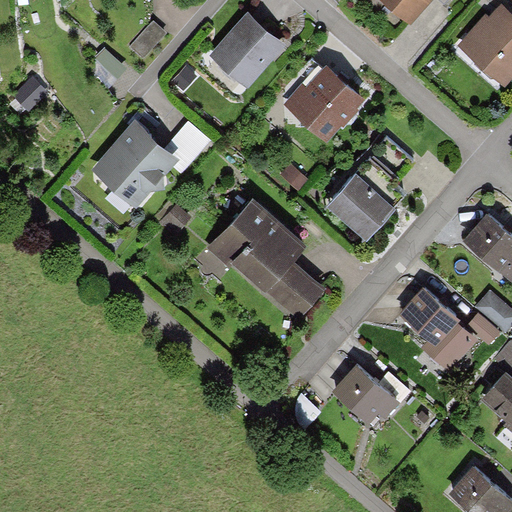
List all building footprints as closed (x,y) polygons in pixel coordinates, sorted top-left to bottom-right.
[(391,0),(414,19),(429,0),(444,0),(447,3),(449,0),(391,0)] [(511,0),(494,0),(499,4),(461,45),(507,88),(511,81),(511,0)] [(281,44),(245,13),(208,56),(244,87),(281,44)] [(161,35),(146,22),(125,45),(140,59),(161,35)] [(362,96),(323,65),(305,86),(299,81),(280,105),(325,141),(362,96)] [(30,76),(8,96),(23,113),(45,93),(30,76)] [(165,147),(131,120),(88,174),(138,213),(170,172),(181,180),(213,140),(186,119),(165,147)] [(286,163),(275,175),(291,190),(302,179),(286,163)] [(397,201),(357,167),(330,200),(369,233),(397,201)] [(311,245),(251,192),(204,246),(225,264),(233,256),(301,315),(329,284),(300,258),(311,245)] [(511,239),(485,214),(461,240),(511,286),(511,239)] [(423,280),(400,308),(428,332),(421,341),(453,367),(480,333),(491,342),(502,328),(476,307),(468,317),(423,280)] [(511,336),(493,359),(502,366),(480,393),(508,417),(504,423),(511,430),(511,336)] [(398,391),(356,354),(329,386),(371,422),(398,391)] [(507,511),(511,508),(511,489),(478,458),(450,488),(476,511),(490,511),(496,506),(502,511),(507,511)]
